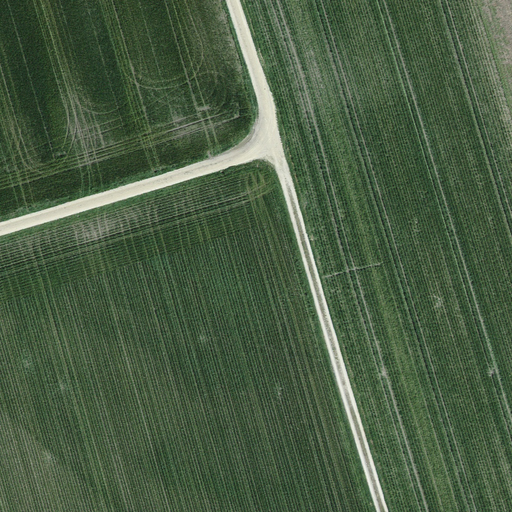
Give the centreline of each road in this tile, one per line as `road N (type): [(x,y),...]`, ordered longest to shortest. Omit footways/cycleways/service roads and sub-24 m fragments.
road 1 (track): [(233,0),(383,511)]
road 2 (track): [(0,226),(270,144)]
